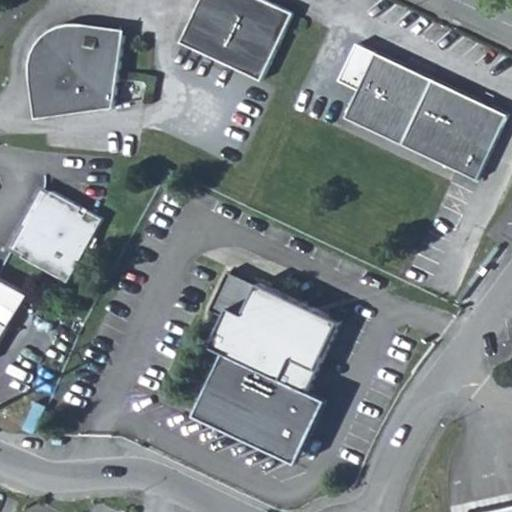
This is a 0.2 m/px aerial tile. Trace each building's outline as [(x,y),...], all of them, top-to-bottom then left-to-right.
[(201,0),(183,40),(264,77),(287,28),(289,24),(292,18),(296,9),(276,0),(201,0)] [(47,29),(43,33),(39,39),(35,46),(34,50),(33,57),(34,64),(41,64),(45,108),(80,105),(117,104),(124,30),(80,25),(80,19),(63,20),(57,23),(52,25),(47,29)] [(361,90),(380,48),(360,39),(341,81),(361,90)] [(351,113),(406,140),(437,75),(380,48),(361,90),(351,113)] [(437,75),(406,140),(480,175),(511,110),(437,75)] [(48,188),(40,202),(39,202),(38,202),(38,203),(36,204),(36,206),(35,206),(34,208),(34,209),(33,209),(33,213),(34,213),(33,214),(34,214),(34,215),(34,216),(35,216),(34,217),(36,218),(36,219),(33,225),(29,223),(18,245),(30,251),(28,255),(74,280),(94,243),(98,245),(102,236),(99,234),(108,216),(93,208),(90,212),(85,210),(88,205),(57,189),(56,192),(48,188)] [(264,280),(234,267),(216,305),(231,312),(223,331),(218,341),(232,348),(202,414),(284,453),(286,445),(295,426),(312,433),(321,415),(304,407),(312,390),(346,316),(265,278),(264,280)] [(0,346),(30,294),(0,279),(0,346)] [(328,398),(312,390),(304,407),(321,415),(328,398)] [(303,452),(312,433),(295,426),(286,445),(303,452)] [(511,511),(511,490),(450,504),(451,511),(511,511)]
